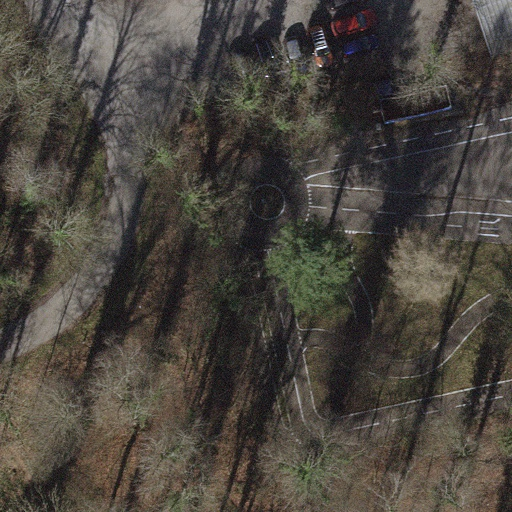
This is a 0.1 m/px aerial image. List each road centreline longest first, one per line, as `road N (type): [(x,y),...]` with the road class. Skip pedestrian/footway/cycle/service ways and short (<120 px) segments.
road 1 (track): [(55,0),(119,215),(90,280),(0,334)]
road 2 (track): [(227,0),(71,53)]
